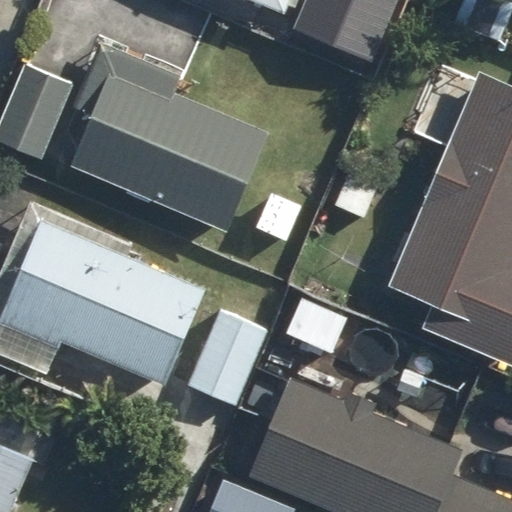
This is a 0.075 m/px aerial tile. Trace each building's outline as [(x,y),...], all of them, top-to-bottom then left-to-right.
[(272,0),(295,9),(298,0),(272,0)] [(409,0),(318,0),(303,40),(383,70),(409,0)] [(191,70),(107,36),(80,99),(100,108),(78,161),(237,227),(279,125),(184,86),(191,70)] [(71,84),(23,64),(0,118),(0,143),(39,160),(71,84)] [(511,75),(487,65),(398,280),(441,298),(431,322),(511,355),(511,75)] [(208,281),(51,215),(7,319),(164,385),(208,281)] [(267,329),(222,310),(189,388),(235,406),(267,329)] [(352,394),(299,373),(257,474),(350,511),(511,511),(511,491),(460,471),(472,444),(381,407),(385,398),(355,386),(352,394)] [(0,511),(18,511),(44,451),(0,432),(0,511)] [(295,511),(297,510),(223,478),(208,511),(295,511)]
